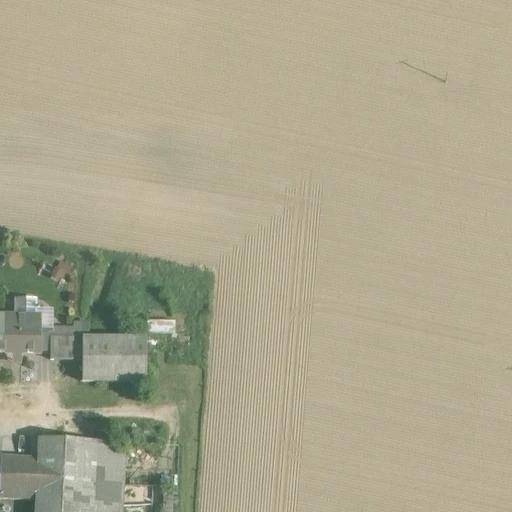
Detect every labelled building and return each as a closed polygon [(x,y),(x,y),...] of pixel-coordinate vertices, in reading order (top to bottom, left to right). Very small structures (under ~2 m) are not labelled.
[(15,318),(0,317),(0,353),(38,353),(38,318),(35,318),(35,302),(15,301),(15,318)] [(146,338),(82,339),(82,361),(82,383),(146,382),(146,338)] [(82,339),(50,339),(50,361),(82,361),(82,339)] [(122,511),(125,443),(39,440),(37,502),(36,511),(122,511)] [(38,459),(0,457),(0,500),(37,502),(38,459)]
